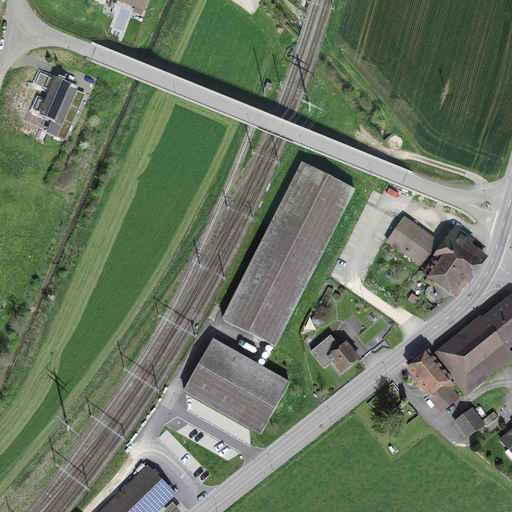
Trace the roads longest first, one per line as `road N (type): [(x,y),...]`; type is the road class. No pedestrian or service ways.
road 1 (unclassified): [(507,210),(402,178),(13,19)]
road 2 (secondary): [(491,262),(461,306),(202,511)]
road 3 (track): [(366,145),(475,177),(485,203)]
